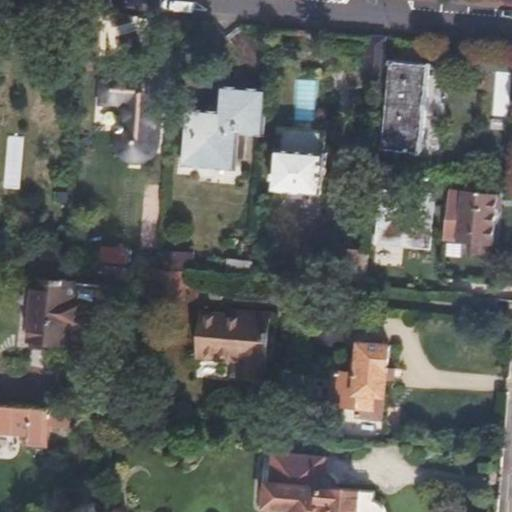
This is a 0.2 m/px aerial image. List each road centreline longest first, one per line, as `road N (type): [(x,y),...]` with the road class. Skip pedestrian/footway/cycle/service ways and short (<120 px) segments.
road 1 (residential): [(511,22),(280,0)]
road 2 (unknown): [(511,386),(416,374),(365,454)]
